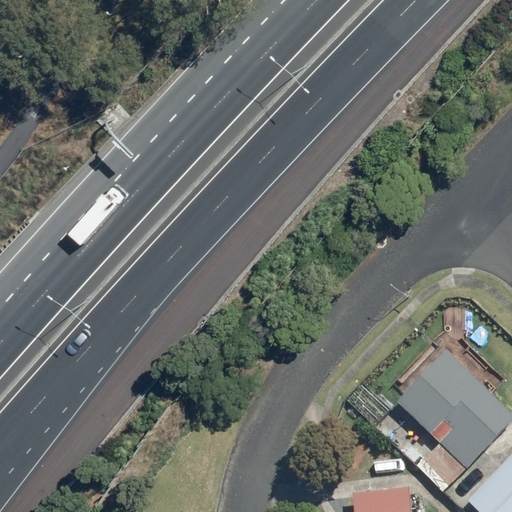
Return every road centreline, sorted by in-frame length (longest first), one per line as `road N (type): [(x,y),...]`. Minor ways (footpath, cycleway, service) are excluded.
road 1 (motorway): [(427,0),(0,470)]
road 2 (motorway): [(0,314),(291,0)]
road 3 (residential): [(252,511),(275,427),(301,376),(468,206)]
